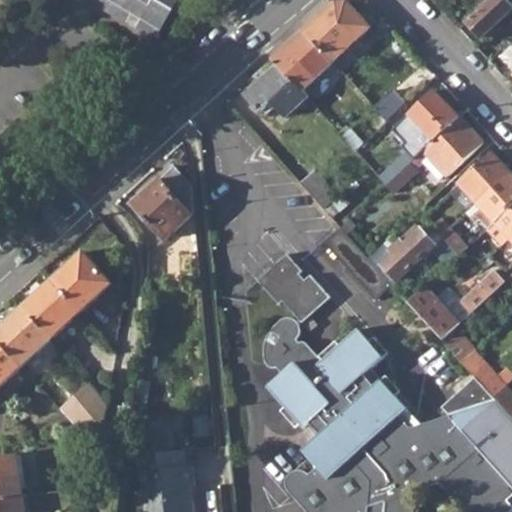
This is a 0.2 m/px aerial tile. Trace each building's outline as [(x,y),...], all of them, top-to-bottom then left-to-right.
[(138,23),(156,34),(176,0),(105,0),(104,3),(120,12),(122,8),(141,19),(138,23)] [(306,31),(335,63),(373,28),(350,1),(338,0),(306,31)] [(492,0),(468,22),(484,40),(511,13),(511,2),(509,0),(492,0)] [(279,65),(303,92),(335,63),(306,31),(302,34),(274,60),(279,65)] [(511,48),(501,59),(511,70),(511,48)] [(274,101),(288,117),(309,98),(303,92),(279,65),(247,95),(263,112),(274,101)] [(383,177),(390,186),(461,119),(436,92),(411,115),(423,129),(412,140),(415,144),(406,153),(408,154),(383,177)] [(390,186),(400,195),(407,188),(405,185),(431,158),(449,177),(485,144),(461,119),(390,186)] [(346,137),(359,151),(366,144),(353,131),(346,137)] [(469,179),(486,197),(511,173),(494,155),(469,179)] [(136,205),(168,240),(195,215),(192,184),(177,168),(136,205)] [(302,183),(325,209),(339,197),(316,171),(302,183)] [(489,213),(499,223),(511,210),(511,173),(486,197),(490,202),(479,212),(484,217),(489,213)] [(476,208),(479,212),(490,202),(486,197),(476,208)] [(508,236),(511,240),(511,210),(499,223),(490,231),(500,243),(508,236)] [(427,219),(435,227),(443,220),(436,211),(427,219)] [(452,229),(443,220),(435,227),(444,237),(452,229)] [(326,245),(378,301),(394,286),(343,229),(326,245)] [(444,237),(462,257),(471,249),(452,229),(444,237)] [(386,265),(400,281),(438,246),(424,230),(403,249),(399,245),(392,251),(397,255),(386,265)] [(55,281),(83,313),(115,284),(86,253),(55,281)] [(286,301),(307,324),(334,299),(314,277),(308,282),(302,276),(305,272),(290,255),(261,282),(282,305),(286,301)] [(457,307),(468,319),(507,283),(497,271),(457,307)] [(26,308),(54,340),(83,313),(55,281),(26,308)] [(413,303),(446,340),(457,330),(462,325),(429,288),(413,303)] [(0,331),(0,339),(24,366),(54,340),(26,308),(0,331)] [(511,511),(511,418),(498,403),(414,429),(403,418),(412,410),(386,382),(376,390),(367,380),(388,359),(363,333),(327,365),(310,348),(303,348),(300,345),(303,343),(307,334),(304,326),(293,320),(286,322),(279,328),(269,344),(268,357),(270,363),(281,366),(286,371),(273,386),(309,425),(316,419),(326,430),(309,446),(319,458),(310,466),(303,463),(294,464),(289,470),(291,485),(315,511),(511,511)] [(444,342),(464,365),(476,354),(477,353),(457,330),(446,340),(444,342)] [(0,388),(24,366),(0,339),(0,388)] [(464,365),(477,379),(490,369),(476,354),(464,365)] [(62,410),(85,436),(106,434),(111,405),(93,383),(62,410)] [(511,395),(506,390),(495,400),(498,403),(511,418),(511,395)] [(171,422),(142,426),(146,455),(175,452),(171,422)] [(138,458),(144,511),(194,511),(193,501),(188,501),(186,486),(195,485),(193,467),(186,469),(185,453),(138,458)] [(0,460),(0,501),(24,498),(18,458),(0,460)] [(0,501),(0,511),(25,511),(24,498),(0,501)]
